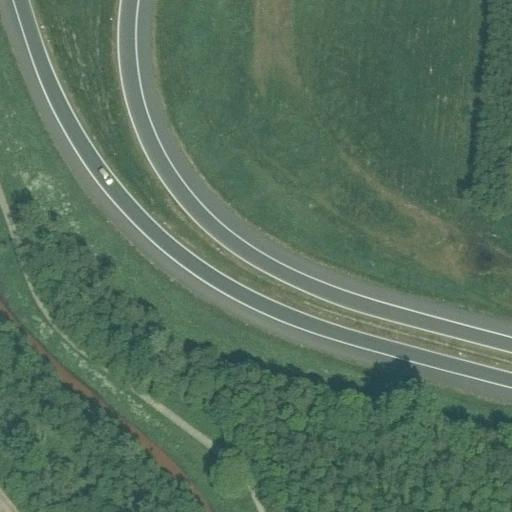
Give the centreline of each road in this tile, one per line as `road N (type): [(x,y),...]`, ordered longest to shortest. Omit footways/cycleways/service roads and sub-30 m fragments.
road 1 (motorway): [(21,0),(73,137),(140,221),(182,258),(226,291),(289,318),(511,383)]
road 2 (motorway): [(511,350),(353,309),(248,254),(190,208),(132,96),(124,58),(129,0)]
